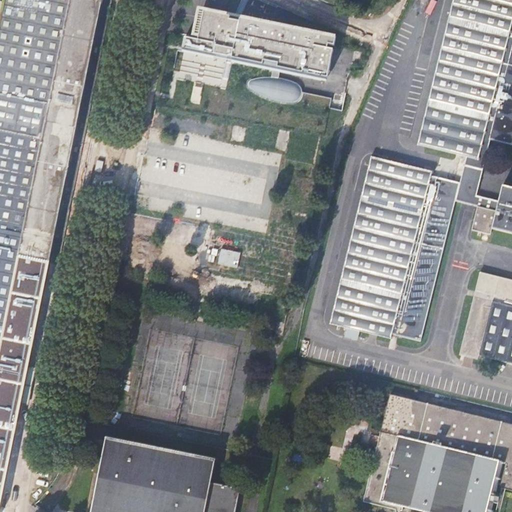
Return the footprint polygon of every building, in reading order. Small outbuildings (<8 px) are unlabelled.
[(0,0),(0,225),(51,236),(98,0),(2,0),(3,1),(0,0)] [(247,0),(226,0),(225,4),(222,19),(214,17),(209,41),(217,42),(214,53),(227,56),(228,56),(230,55),(232,55),(231,60),(271,69),(270,75),(262,75),(257,76),(254,77),(252,77),(250,78),(249,78),(248,79),(247,81),(247,82),(247,84),(247,85),(248,86),(251,88),(254,90),(257,92),(263,95),(268,97),(273,99),(278,100),(283,100),(287,100),(291,99),(293,99),(295,98),(296,97),(297,96),(298,95),(299,93),(299,91),(299,90),(299,88),(298,88),(298,87),(297,86),(296,85),(294,83),(290,80),(287,78),(284,77),(278,76),(279,70),(320,79),(321,75),(326,76),(332,49),(326,48),(327,43),(333,44),(335,36),(318,32),(318,33),(240,15),(247,0)] [(511,188),(502,186),(498,202),(476,197),(482,169),(483,165),(489,140),(511,145),(511,143),(511,0),(452,0),(438,60),(437,64),(417,145),(424,146),(457,155),(465,157),(459,183),(431,176),(432,172),(370,156),(363,185),(362,192),(361,195),(358,208),(357,211),(346,254),(345,258),(329,323),(337,325),(341,326),(346,328),(345,332),(344,337),(357,339),(358,335),(359,331),(369,333),(377,335),(391,338),(392,334),(398,335),(420,341),(455,201),(461,203),(464,204),(478,207),(473,231),(490,235),(492,229),(511,233),(511,188)] [(0,502),(25,363),(46,245),(0,235),(0,502)] [(511,280),(479,273),(474,291),(473,296),(459,354),(461,355),(474,358),(478,359),(479,355),(485,357),(511,363),(511,280)] [(210,279),(207,294),(249,303),(252,288),(210,279)] [(511,424),(390,394),(362,502),(379,506),(396,510),(399,511),(401,511),(402,511),(404,507),(423,511),(489,511),(496,488),(511,492),(511,424)] [(216,461),(106,439),(105,444),(91,511),(236,511),(240,490),(218,486),(211,485),(216,461)]
